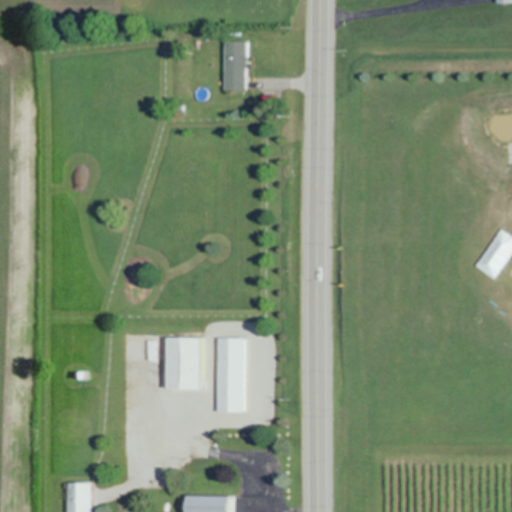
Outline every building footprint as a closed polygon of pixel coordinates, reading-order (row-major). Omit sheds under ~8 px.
[(226,89),(248,90),(249,41),(227,40),(226,89)] [(204,337),(170,338),(171,389),(204,389),(204,337)] [(246,338),(220,338),(220,412),(245,412),(246,338)] [(95,511),(95,482),(70,483),(70,511),(95,511)] [(189,511),(233,511),(234,497),(190,496),(189,511)]
